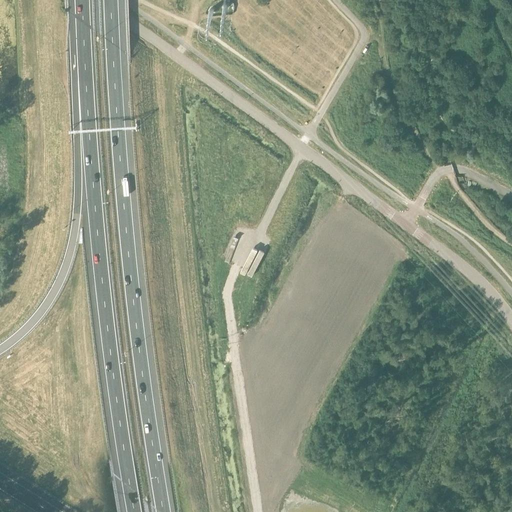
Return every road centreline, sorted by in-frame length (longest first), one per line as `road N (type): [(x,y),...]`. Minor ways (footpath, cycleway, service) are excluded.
road 1 (motorway): [(163,511),(132,302),(110,0)]
road 2 (motorway): [(85,82),(102,298),(134,511)]
road 3 (tertiary): [(405,224),(99,0)]
road 4 (unknown): [(141,0),(205,32),(315,109),(341,149),(417,204)]
road 5 (motorway): [(85,82),(70,251),(44,303),(0,347)]
road 6 (tertiary): [(511,320),(481,282),(405,224)]
road 7 (unclassified): [(405,224),(442,170),(457,168),(511,195)]
road 8 (unknown): [(327,0),(357,35),(315,109)]
road 9 (unknown): [(511,281),(481,247),(417,204)]
